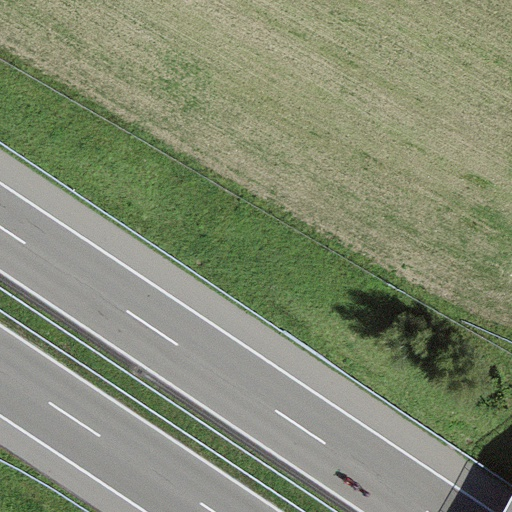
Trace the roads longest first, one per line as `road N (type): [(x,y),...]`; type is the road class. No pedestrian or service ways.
road 1 (motorway): [(429,511),(0,226)]
road 2 (motorway): [(0,372),(211,511)]
